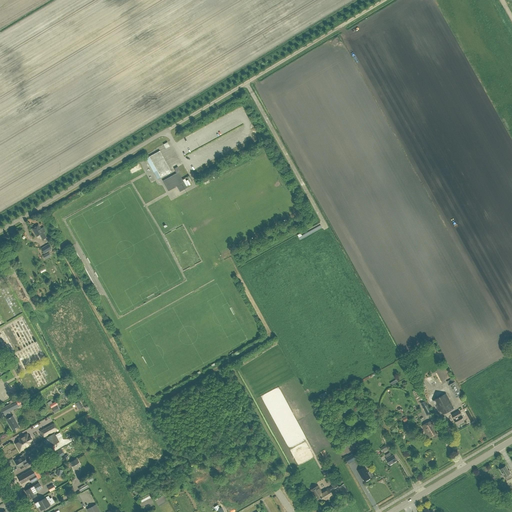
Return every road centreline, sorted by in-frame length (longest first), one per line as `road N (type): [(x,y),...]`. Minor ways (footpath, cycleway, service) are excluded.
road 1 (unclassified): [(0,230),(384,0)]
road 2 (unknown): [(245,83),(321,219)]
road 3 (tertiary): [(511,439),(391,511)]
